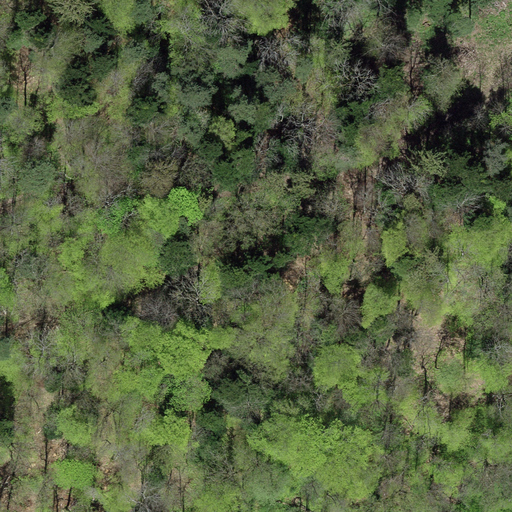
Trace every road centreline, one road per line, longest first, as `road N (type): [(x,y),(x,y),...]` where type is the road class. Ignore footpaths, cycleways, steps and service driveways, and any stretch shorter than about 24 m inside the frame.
road 1 (track): [(511,75),(215,257),(132,281),(0,340)]
road 2 (track): [(0,208),(91,185),(200,194),(317,166),(511,147)]
